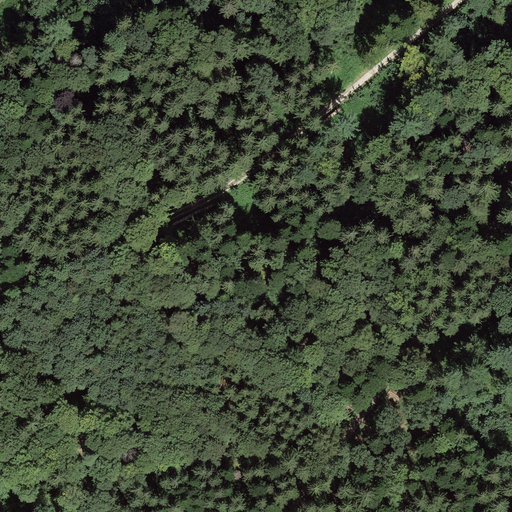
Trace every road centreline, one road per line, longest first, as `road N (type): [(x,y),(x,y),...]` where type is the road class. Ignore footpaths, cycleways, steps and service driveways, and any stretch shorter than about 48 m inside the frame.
road 1 (track): [(0,291),(226,189),(340,111),(467,0)]
road 2 (track): [(207,511),(340,436),(496,230),(511,188)]
